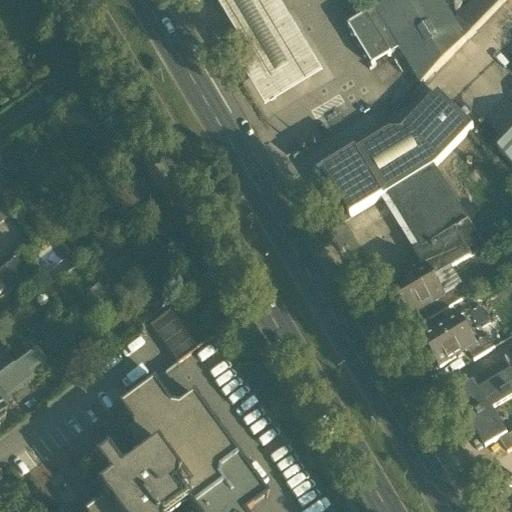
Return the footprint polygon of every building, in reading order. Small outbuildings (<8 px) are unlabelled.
[(276,0),(229,0),(218,6),(239,40),(228,47),(266,111),(323,77),(276,0)] [(399,49),(421,86),(449,59),(421,14),(424,12),(416,0),(390,0),(375,9),(376,10),(386,27),(399,49)] [(421,14),(449,59),(466,41),(458,29),(440,0),(416,0),(424,12),(421,14)] [(458,29),(466,41),(506,0),(477,0),(465,13),(468,18),(458,29)] [(376,10),(367,15),(348,27),(372,65),(390,54),(377,32),(386,27),(376,10)] [(377,32),(390,54),(399,49),(386,27),(377,32)] [(438,95),(401,132),(435,168),(473,129),(438,95)] [(434,169),(435,168),(401,132),(389,132),(355,153),(383,199),(389,196),(434,169)] [(511,136),(498,149),(511,165),(511,136)] [(350,219),(383,199),(355,153),(323,173),(324,175),(323,178),(331,191),(334,191),(350,219)] [(389,196),(421,250),(467,223),(466,222),(434,169),(389,196)] [(0,219),(4,225),(14,218),(0,198),(0,197),(0,219)] [(468,221),(466,222),(467,223),(421,250),(415,253),(424,269),(427,268),(433,278),(447,270),(484,248),(468,221)] [(0,271),(0,289),(2,293),(31,271),(19,257),(0,271)] [(390,290),(409,320),(422,313),(445,299),(444,297),(433,278),(427,268),(424,269),(390,290)] [(444,297),(458,289),(447,270),(433,278),(444,297)] [(55,284),(41,295),(52,309),(66,298),(55,284)] [(131,286),(123,293),(139,311),(146,305),(131,286)] [(422,313),(428,323),(465,301),(458,289),(444,297),(445,299),(422,313)] [(129,303),(121,294),(112,302),(120,311),(129,303)] [(108,306),(116,315),(120,311),(112,302),(108,306)] [(150,328),(156,336),(175,322),(170,314),(150,328)] [(422,341),(439,370),(468,353),(477,348),(476,347),(459,319),(422,341)] [(156,336),(163,346),(182,332),(175,322),(156,336)] [(163,346),(170,356),(189,342),(182,332),(163,346)] [(468,353),(474,363),(495,350),(488,339),(476,347),(477,348),(468,353)] [(197,351),(189,342),(170,356),(177,365),(197,351)] [(28,375),(44,363),(35,352),(19,364),(28,375)] [(0,361),(0,378),(13,369),(5,358),(0,361)] [(0,378),(0,410),(5,400),(6,400),(11,396),(32,380),(28,375),(19,364),(13,369),(0,378)] [(511,371),(479,391),(474,383),(453,395),(486,449),(500,441),(507,436),(492,411),(511,399),(511,371)] [(173,511),(186,503),(191,510),(223,487),(218,480),(219,473),(238,459),(193,396),(176,408),(171,407),(153,382),(117,408),(130,426),(129,432),(123,437),(135,453),(134,458),(117,470),(103,451),(90,460),(104,479),(88,491),(98,504),(87,511),(173,511)] [(0,410),(5,417),(11,396),(6,400),(5,400),(0,410)] [(511,444),(507,436),(500,441),(508,454),(511,451),(511,444)] [(223,487),(191,510),(192,511),(249,511),(268,499),(238,459),(219,473),(218,480),(223,487)]
